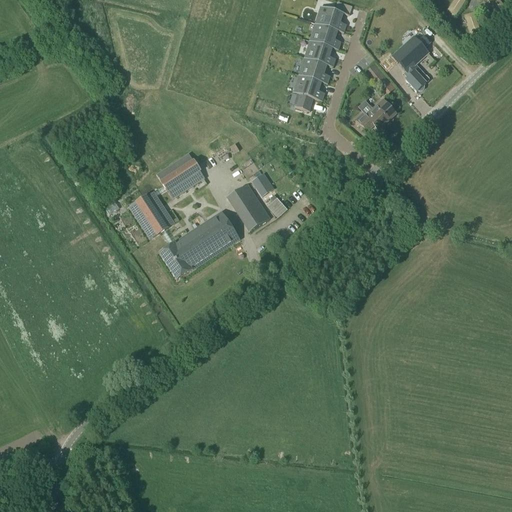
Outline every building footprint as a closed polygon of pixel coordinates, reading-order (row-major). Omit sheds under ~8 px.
[(466,0),(455,0),(447,12),(455,18),(467,0),(466,0)] [(498,0),(486,0),(498,17),(506,11),(498,0)] [(320,15),(316,27),(343,35),(346,27),(340,26),(343,16),(328,11),(326,17),(320,15)] [(474,14),(464,16),(470,37),(480,34),(474,14)] [(314,33),(311,44),(316,46),(332,51),(337,53),(340,45),(334,43),(337,34),(322,29),(320,34),(314,33)] [(413,41),(393,59),(407,74),(407,73),(411,78),(406,83),(415,94),(417,92),(418,92),(418,93),(419,93),(420,93),(421,93),(422,93),(423,92),(423,91),(424,91),(424,90),(424,89),(424,88),(424,87),(425,85),(428,82),(414,67),(427,56),(423,52),(431,45),(424,37),(416,44),(413,41)] [(309,50),(305,61),(311,63),(326,68),(332,70),(335,62),(329,60),(332,51),(316,46),(315,52),(309,50)] [(303,67),(300,78),(305,80),(321,85),(326,87),(329,79),(323,77),(326,68),(311,63),(309,69),(303,67)] [(298,84),(294,96),(321,104),(324,96),(318,94),(321,85),(305,80),(304,86),(298,84)] [(388,123),(395,116),(383,103),(366,119),(363,115),(356,122),(367,134),(374,128),(377,131),(387,122),(388,123)] [(204,181),(188,157),(157,177),(173,201),(204,181)] [(262,177),(252,184),(262,199),(272,192),(262,177)] [(158,186),(151,191),(154,196),(161,191),(158,186)] [(252,233),(270,221),(247,187),(229,199),(252,233)] [(153,195),(129,210),(150,241),(173,226),(153,195)] [(262,205),(272,216),(282,208),(273,196),(262,205)] [(176,282),(234,245),(239,242),(221,215),(159,256),(176,282)]
